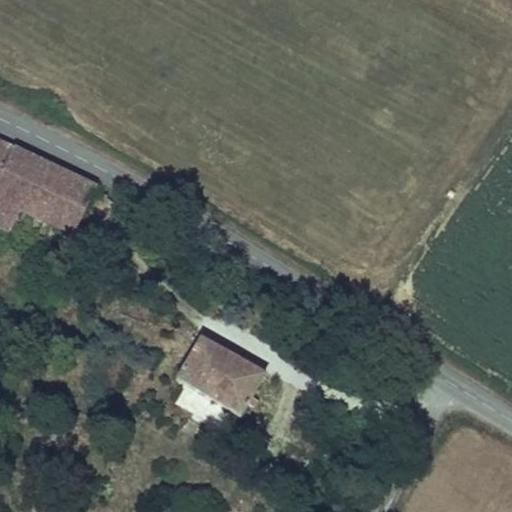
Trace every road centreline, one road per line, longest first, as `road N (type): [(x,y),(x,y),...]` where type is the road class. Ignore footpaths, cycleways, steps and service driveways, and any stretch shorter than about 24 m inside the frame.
road 1 (tertiary): [(0,117),(128,181),(454,381)]
road 2 (unclassified): [(381,511),(454,381)]
